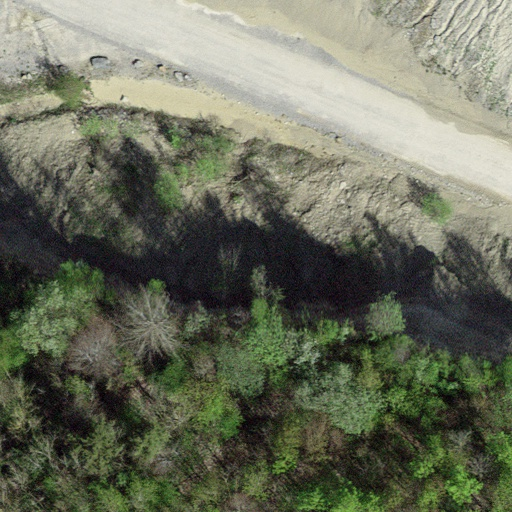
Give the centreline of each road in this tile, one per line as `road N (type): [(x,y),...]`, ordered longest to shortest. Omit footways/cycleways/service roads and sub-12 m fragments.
road 1 (track): [(103,0),(511,169)]
road 2 (track): [(177,511),(264,426)]
